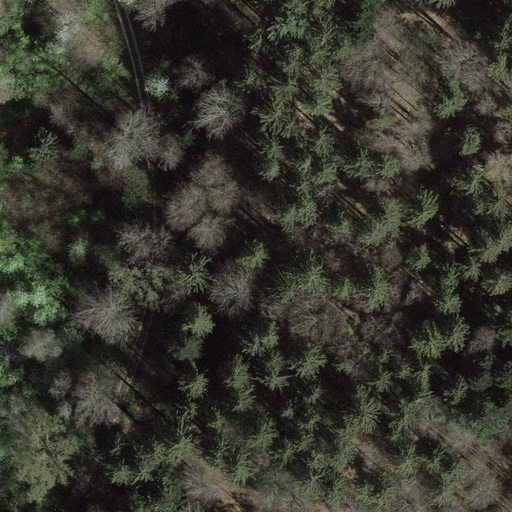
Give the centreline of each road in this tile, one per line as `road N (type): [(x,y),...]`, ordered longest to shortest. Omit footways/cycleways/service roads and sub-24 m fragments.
road 1 (track): [(265,0),(188,511)]
road 2 (track): [(124,0),(141,44),(160,216),(138,348),(105,425)]
